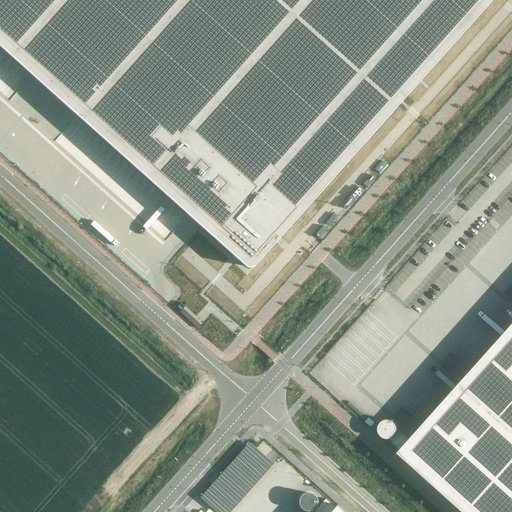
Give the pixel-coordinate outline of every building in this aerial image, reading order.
[(0,0),(0,46),(215,239),(240,262),(244,265),(246,266),(248,267),(250,267),(252,266),(254,265),(258,260),(273,243),(394,107),(274,0),(0,0)] [(274,0),(394,107),(491,0),(274,0)] [(384,161),(376,169),(379,173),(387,164),(384,161)] [(371,174),(363,183),(367,187),(375,178),(371,174)] [(329,225),(337,216),(333,213),(326,222),(329,225)] [(326,229),(322,226),(315,233),(319,236),(326,229)] [(179,312),(184,307),(178,302),(174,307),(179,312)] [(183,309),(180,312),(197,328),(201,324),(183,309)] [(511,511),(511,324),(397,453),(463,511),(511,511)] [(249,442),(200,497),(216,511),(229,511),(273,463),(249,442)] [(308,493),(305,493),(302,494),(300,496),(298,499),(298,501),(298,504),(299,507),(301,509),(304,510),(307,510),(310,510),(312,509),(314,506),(315,504),(316,501),(315,498),(313,495),(311,494),(308,493)] [(343,511),(335,505),(334,506),(325,499),(313,511),(343,511)]
